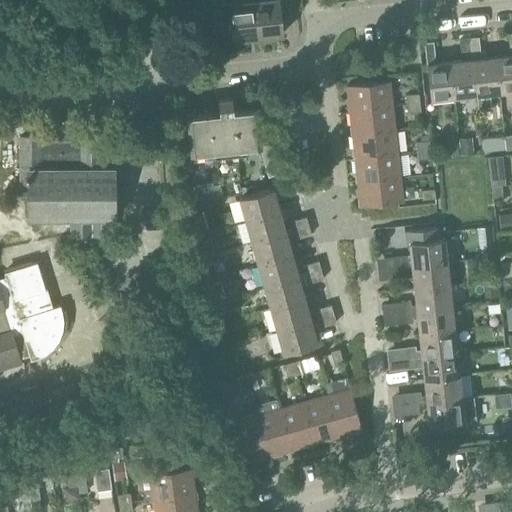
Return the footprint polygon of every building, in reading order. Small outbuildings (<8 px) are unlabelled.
[(240,0),(241,3),(228,5),(211,7),(214,33),(231,31),(232,40),(258,37),(253,2),(253,0),(240,0)] [(278,0),(269,0),(253,2),(258,37),(283,35),(278,0)] [(508,56),(495,57),(499,92),(511,90),(511,33),(508,34),(510,49),(507,50),(508,56)] [(491,105),(490,93),(499,92),(495,57),(484,58),(484,52),(480,53),(478,37),(470,38),(476,94),(478,106),(491,105)] [(462,61),(450,62),(454,97),(476,94),(470,38),(459,39),(462,61)] [(433,42),(424,43),(426,58),(435,58),(433,42)] [(454,97),(450,62),(426,65),(430,100),(454,97)] [(347,86),(349,110),(392,105),(390,81),(347,86)] [(407,104),(420,103),(419,94),(406,95),(407,104)] [(278,175),(275,164),(266,131),(259,131),(256,108),(233,111),(232,98),(210,100),(209,101),(218,100),(219,112),(187,116),(191,154),(204,152),(205,157),(247,153),(247,148),(259,146),(268,178),(278,175)] [(421,112),(420,103),(407,104),(408,113),(421,112)] [(395,130),(392,105),(349,110),(352,134),(395,130)] [(355,159),(398,154),(395,130),(352,134),(355,159)] [(70,235),(111,235),(111,219),(114,219),(114,169),(101,169),(101,137),(79,137),(79,141),(41,141),(41,137),(20,137),(20,184),(27,184),(27,219),(70,219),(70,235)] [(505,151),(504,137),(492,139),(494,152),(505,151)] [(416,143),(417,151),(429,150),(428,141),(416,143)] [(430,159),(429,150),(417,151),(418,160),(430,159)] [(357,183),(400,178),(398,154),(355,159),(357,183)] [(400,178),(357,183),(360,207),(403,202),(400,178)] [(283,181),(280,182),(271,184),(272,188),(239,198),(246,220),(279,211),(274,193),(285,190),(283,181)] [(434,190),(421,191),(422,200),(435,199),(434,190)] [(246,220),(252,242),(285,233),(279,211),(246,220)] [(207,228),(203,213),(192,215),(197,231),(207,228)] [(500,231),(511,230),(511,215),(499,217),(500,231)] [(308,226),(306,217),(292,221),(295,230),(308,226)] [(298,239),(311,235),(308,226),(295,230),(298,239)] [(439,227),(404,230),(405,244),(409,243),(411,266),(446,262),(444,238),(440,239),(439,227)] [(203,244),(215,241),(212,232),(200,234),(203,244)] [(252,242),(258,265),(292,255),(285,233),(252,242)] [(258,265),(264,287),(298,277),(292,255),(258,265)] [(395,257),(396,268),(406,267),(405,256),(395,257)] [(308,274),(321,270),(318,261),(305,265),(308,274)] [(411,266),(414,289),(449,285),(446,262),(411,266)] [(7,278),(0,280),(0,369),(20,363),(20,364),(21,364),(20,358),(28,355),(30,362),(34,361),(39,359),(44,356),(50,352),(54,348),(57,344),(60,338),(61,334),(62,330),(63,325),(63,321),(63,317),(62,314),(61,310),(51,313),(36,264),(5,273),(7,278)] [(406,267),(396,268),(397,278),(407,277),(406,267)] [(310,283),(323,279),(321,270),(308,274),(310,283)] [(298,277),(264,287),(271,309),(304,299),(298,277)] [(225,297),(221,281),(209,285),(214,300),(225,297)] [(414,289),(416,311),(451,307),(449,285),(414,289)] [(271,309),(277,331),(311,322),(304,299),(271,309)] [(400,302),(401,313),(411,312),(410,301),(400,302)] [(317,309),(320,318),(333,314),(331,305),(317,309)] [(416,311),(419,334),(454,330),(451,307),(416,311)] [(411,312),(401,313),(402,324),(412,323),(411,312)] [(336,323),(333,314),(320,318),(322,327),(336,323)] [(317,344),(311,322),(277,331),(283,353),(317,344)] [(419,334),(421,357),(456,353),(454,330),(419,334)] [(405,347),(406,358),(416,357),(415,346),(405,347)] [(339,349),(330,352),(334,364),(343,361),(339,349)] [(421,357),(424,379),(459,375),(456,353),(421,357)] [(416,357),(406,358),(407,369),(417,368),(416,357)] [(292,362),(296,374),(304,372),(301,360),(292,362)] [(296,374),(292,362),(284,365),(287,377),(296,374)] [(254,373),(246,375),(249,387),(258,385),(254,373)] [(249,387),(246,375),(237,377),(241,390),(249,387)] [(424,379),(426,402),(461,398),(459,375),(424,379)] [(26,410),(44,404),(38,384),(20,390),(26,410)] [(327,395),(339,437),(362,430),(351,389),(327,395)] [(410,393),(411,403),(421,402),(419,392),(410,393)] [(495,408),(511,406),(510,393),(494,394),(495,408)] [(339,437),(327,395),(304,402),(315,443),(339,437)] [(473,397),(461,398),(426,402),(429,426),(476,420),(473,397)] [(315,443),(304,402),(280,408),(292,450),(315,443)] [(421,402),(411,403),(413,414),(422,413),(421,402)] [(292,450),(280,408),(257,415),(268,457),(292,450)] [(268,457),(257,415),(233,421),(245,463),(268,457)] [(146,500),(152,499),(195,493),(191,468),(193,468),(192,456),(172,459),(174,471),(148,475),(150,489),(145,490),(143,492),(143,498),(146,500)] [(75,473),(77,486),(86,485),(84,472),(75,473)] [(77,486),(75,473),(66,475),(68,487),(77,486)] [(36,479),(27,480),(29,493),(38,492),(36,479)] [(29,493),(27,480),(19,482),(21,494),(29,493)] [(197,511),(195,493),(152,499),(153,511),(197,511)] [(117,495),(118,504),(131,502),(129,494),(117,495)] [(127,511),(132,511),(131,502),(118,504),(119,511),(127,511)]
